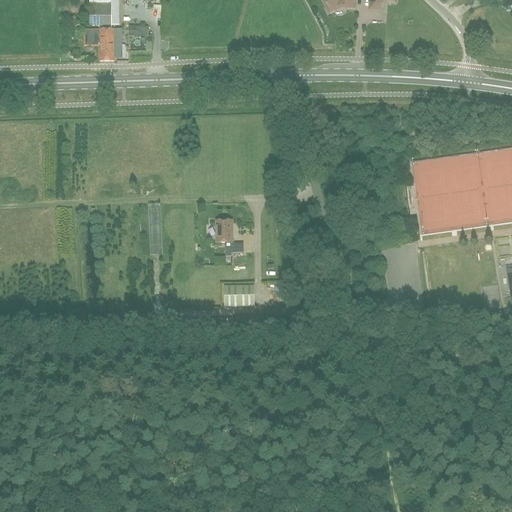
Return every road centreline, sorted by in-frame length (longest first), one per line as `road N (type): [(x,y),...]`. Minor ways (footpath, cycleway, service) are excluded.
road 1 (primary): [(0,87),(293,76)]
road 2 (track): [(255,198),(0,206)]
road 3 (unclassified): [(293,76),(344,311)]
road 4 (primary): [(293,76),(469,84)]
